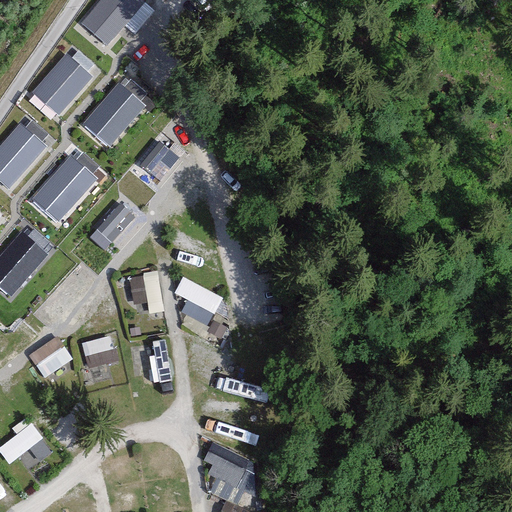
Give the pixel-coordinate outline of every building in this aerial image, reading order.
[(144,4),(139,0),(100,0),(81,24),(108,46),(144,4)] [(93,77),(66,54),(33,93),(59,116),(93,77)] [(145,106),(119,83),(83,124),(110,147),(145,106)] [(47,146),(20,123),(0,146),(0,180),(10,189),(47,146)] [(97,179),(71,155),(32,198),(59,222),(97,179)] [(49,255),(21,231),(0,254),(0,287),(12,297),(49,255)] [(134,309),(163,306),(159,270),(130,273),(134,309)] [(211,324),(222,291),(186,278),(174,311),(211,324)] [(113,334),(81,340),(87,366),(118,360),(113,334)] [(45,375),(73,357),(58,335),(30,353),(45,375)] [(0,449),(9,463),(22,453),(30,465),(53,450),(33,422),(0,444),(0,449)] [(254,495),(255,452),(212,450),(210,494),(254,495)] [(255,511),(226,499),(220,511),(255,511)]
